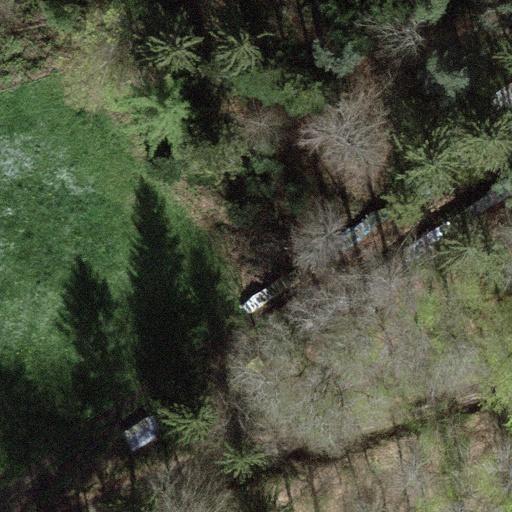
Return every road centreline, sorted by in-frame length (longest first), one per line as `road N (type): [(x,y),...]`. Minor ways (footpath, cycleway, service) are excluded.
road 1 (track): [(11,511),(511,155)]
road 2 (track): [(96,511),(241,454),(511,376)]
